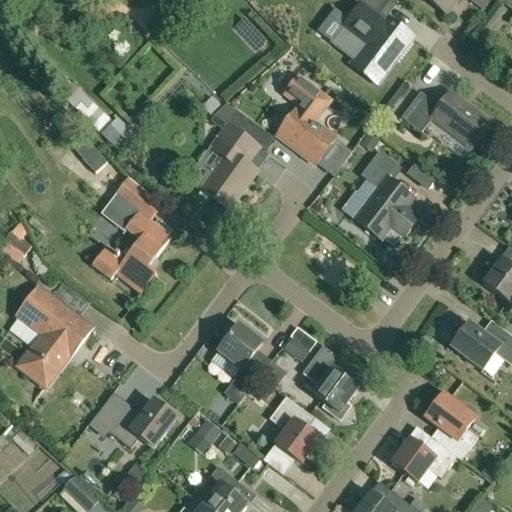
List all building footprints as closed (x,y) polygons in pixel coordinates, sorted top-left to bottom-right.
[(343,31),(332,45),(355,62),(352,67),(378,86),(413,39),(388,20),(386,23),(385,22),(380,18),(392,2),(389,0),(351,0),(350,3),(359,10),(343,31)] [(426,0),(448,16),(460,0),(468,0),(483,11),(491,0),(426,0)] [(291,98),(301,106),(277,138),(317,168),(337,142),(315,126),(331,104),(299,79),(286,97),(290,100),(291,98)] [(451,95),(440,109),(420,94),(401,120),(421,135),(433,120),(473,150),(474,148),(477,150),(480,150),(486,142),(486,138),(483,136),(491,126),(451,95)] [(226,106),(214,117),(259,150),(265,155),(266,155),(275,142),(226,106)] [(211,123),(224,133),(211,150),(225,160),(201,192),(230,214),(258,175),(247,167),(259,150),(214,117),(214,118),(211,123)] [(118,153),(127,144),(109,127),(101,136),(118,153)] [(401,171),(382,157),(365,178),(381,190),(356,222),(382,242),(384,240),(394,248),(401,238),(404,241),(421,219),(408,209),(414,200),(392,183),(401,171)] [(416,168),(410,178),(435,192),(440,181),(416,168)] [(108,249),(93,268),(112,283),(118,274),(145,294),(156,278),(148,271),(170,242),(149,226),(163,207),(129,181),(124,187),(109,205),(108,206),(101,215),(125,233),(126,232),(141,242),(125,262),(108,249)] [(32,248),(12,233),(3,245),(23,260),(32,248)] [(511,268),(502,261),(484,286),(509,304),(511,300),(511,268)] [(78,321),(92,304),(64,283),(51,300),(40,292),(20,319),(44,338),(20,369),(46,390),(91,331),(78,321)] [(511,367),(511,364),(511,338),(491,323),(482,335),(469,325),(451,349),(483,373),(496,356),(511,367)] [(238,328),(218,354),(240,371),(242,372),(241,372),(245,375),(256,383),(271,364),(256,353),(262,346),(238,328)] [(292,340),(283,352),(295,361),(304,349),(310,354),(316,345),(304,336),(297,330),(290,339),(292,340)] [(324,349),(307,372),(303,378),(319,390),(314,396),(326,405),(323,410),(340,422),(350,408),(346,405),(357,391),(345,382),(353,371),(324,349)] [(245,375),(226,398),(237,407),(256,383),(245,375)] [(263,384),(256,394),(266,402),(274,392),(263,384)] [(439,446),(457,459),(461,462),(478,439),(466,431),(474,420),(443,397),(426,420),(446,435),(439,446)] [(307,432),(315,421),(285,399),(268,421),(285,433),(275,446),(301,465),(319,441),(307,432)] [(108,402),(93,422),(109,435),(131,452),(140,440),(155,452),(179,421),(155,403),(143,419),(140,422),(128,413),(131,409),(130,408),(124,415),(108,402)] [(190,447),(207,457),(223,432),(206,421),(190,447)] [(423,452),(410,442),(393,466),(418,484),(428,471),(441,481),(457,459),(439,446),(432,440),(423,452)] [(243,445),(235,458),(258,473),(266,460),(243,445)] [(140,468),(129,481),(139,488),(149,475),(140,468)] [(215,492),(203,507),(209,511),(243,511),(248,506),(233,495),(241,485),(219,468),(205,485),(215,492)] [(62,493),(81,511),(90,511),(99,503),(74,480),(62,493)] [(370,495),(357,511),(416,511),(410,507),(391,493),(382,505),(370,495)] [(482,499),(471,511),(490,511),(493,509),(482,499)] [(416,500),(410,507),(416,511),(424,511),(427,509),(416,500)]
